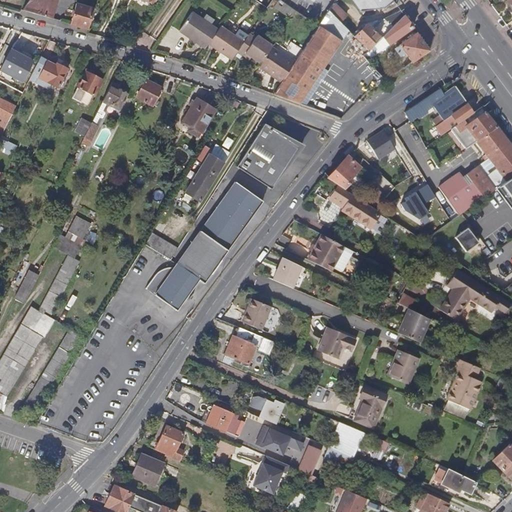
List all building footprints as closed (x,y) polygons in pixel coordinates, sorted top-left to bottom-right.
[(55,0),(29,0),(21,11),(49,19),(55,0)] [(363,12),(370,11),(385,9),(394,3),(391,0),(351,0),(359,12),(363,12)] [(344,16),(332,4),(331,7),(327,12),(342,26),(344,24),(341,20),(344,16)] [(75,5),(69,25),(85,30),(91,9),(75,5)] [(374,31),(366,23),(363,27),(353,37),(368,51),(383,37),(403,16),(400,12),(383,21),(374,31)] [(180,33),(205,50),(209,45),(219,30),(213,26),(216,21),(208,15),(204,20),(194,13),(180,33)] [(383,37),(390,46),(413,29),(403,16),(383,37)] [(209,45),(219,52),(221,50),(233,58),(237,51),(244,42),(222,26),(219,30),(209,45)] [(331,37),(317,28),(301,53),(322,67),(338,42),(336,41),(340,35),(334,31),(331,37)] [(245,53),(252,57),(260,63),(273,45),(258,35),(256,38),(249,34),(244,42),(237,51),(243,56),(245,53)] [(405,54),(411,62),(428,51),(416,35),(396,49),(401,56),(405,54)] [(270,72),(283,81),(294,63),(283,55),(287,49),(275,41),(273,45),(260,63),(258,67),(268,74),(270,72)] [(219,52),(231,61),(233,58),(221,50),(219,52)] [(32,63),(12,52),(2,72),(22,82),(32,63)] [(299,104),(322,67),(301,53),(294,63),(283,81),(274,95),(299,104)] [(377,65),(373,58),(372,57),(368,59),(374,67),(377,65)] [(43,79),(52,84),(59,87),(64,80),(66,81),(68,78),(65,77),(69,70),(57,64),(55,70),(39,62),(30,79),(40,85),(43,79)] [(133,79),(139,82),(146,69),(139,67),(133,79)] [(73,96),(81,100),(86,90),(96,95),(104,80),(86,71),(73,96)] [(43,79),(40,85),(49,89),(52,84),(43,79)] [(154,104),(162,88),(147,80),(138,96),(154,104)] [(120,86),(114,83),(104,102),(119,110),(127,94),(119,90),(120,86)] [(442,95),(438,89),(418,103),(405,112),(410,121),(430,107),(428,105),(430,103),(439,116),(432,122),(436,128),(441,136),(450,130),(473,113),(454,87),(442,95)] [(0,126),(5,129),(17,106),(0,97),(0,126)] [(195,99),(181,122),(199,133),(213,110),(195,99)] [(450,130),(466,150),(476,143),(496,127),(489,118),(480,107),(473,113),(450,130)] [(87,136),(94,122),(84,117),(77,131),(87,136)] [(101,126),(94,122),(87,136),(94,140),(101,126)] [(489,160),(506,181),(511,176),(511,148),(496,127),(476,143),(486,157),(482,160),(485,163),(489,160)] [(263,129),(238,169),(268,188),(294,149),(263,129)] [(377,160),(394,150),(382,132),(366,142),(377,160)] [(0,138),(0,144),(14,152),(19,143),(2,134),(2,135),(0,138)] [(192,185),(206,193),(235,145),(222,136),(218,141),(211,136),(201,152),(209,157),(192,185)] [(358,168),(347,157),(325,179),(336,187),(341,190),(351,180),(349,178),(358,168)] [(467,186),(463,179),(459,174),(439,189),(458,216),(493,191),(476,169),(466,177),(471,183),(467,186)] [(511,176),(506,181),(501,185),(511,199),(511,176)] [(150,292),(155,295),(177,310),(199,279),(205,282),(262,199),(235,180),(174,268),(171,268),(169,267),(167,268),(165,268),(150,292)] [(403,211),(417,220),(426,215),(421,206),(434,198),(426,185),(403,200),(404,202),(399,205),(403,211)] [(368,229),(378,214),(341,190),(336,187),(328,199),(341,209),(340,211),(368,229)] [(371,189),(363,199),(376,208),(383,199),(371,189)] [(78,216),(73,224),(88,232),(93,224),(78,216)] [(454,238),(464,252),(477,244),(466,229),(454,238)] [(178,249),(152,232),(145,244),(171,259),(178,249)] [(343,272),(354,251),(321,233),(314,245),(311,251),(306,259),(330,272),(333,267),(343,272)] [(60,234),(54,246),(68,254),(73,256),(79,245),(60,234)] [(73,256),(68,254),(40,307),(52,313),(80,260),(73,256)] [(283,257),(273,280),(292,289),(302,267),(283,257)] [(340,277),(343,272),(333,267),(330,272),(340,277)] [(150,292),(165,268),(163,269),(161,270),(159,271),(157,272),(155,274),(154,276),(145,289),(150,292)] [(30,270),(15,299),(24,303),(39,275),(30,270)] [(455,271),(448,281),(455,286),(452,290),(438,312),(454,322),(468,301),(490,315),(494,309),(504,315),(509,306),(455,271)] [(445,286),(452,290),(455,286),(448,281),(445,286)] [(412,303),(402,297),(397,306),(407,312),(408,311),(412,303)] [(269,307),(254,301),(248,315),(244,313),(241,321),(260,329),(269,307)] [(0,357),(0,380),(42,311),(39,309),(32,304),(0,357)] [(52,313),(40,307),(39,309),(42,311),(49,316),(52,313)] [(0,393),(5,396),(52,318),(49,316),(42,311),(0,380),(0,393)] [(407,312),(397,334),(399,335),(419,344),(429,323),(429,322),(408,311),(407,312)] [(69,328),(21,405),(31,412),(79,334),(69,328)] [(230,346),(228,345),(220,362),(230,366),(233,359),(247,365),(254,348),(257,349),(256,350),(269,356),(274,343),(239,328),(235,337),(234,336),(230,346)] [(346,337),(326,328),(315,351),(336,360),(341,348),(349,352),(354,341),(346,338),(346,337)] [(417,359),(396,350),(391,362),(392,362),(384,382),(402,389),(410,370),(412,371),(417,359)] [(473,381),(478,369),(457,360),(452,372),(457,374),(445,401),(467,411),(480,384),(473,381)] [(363,402),(355,422),(373,430),(386,398),(364,388),(359,400),(363,402)] [(266,402),(259,419),(273,426),(282,405),(273,402),(272,404),(266,402)] [(230,413),(211,405),(204,423),(223,431),(230,413)] [(363,449),(368,437),(351,430),(336,423),(326,448),(325,451),(347,461),(354,445),(363,449)] [(181,434),(165,427),(155,448),(171,455),(181,434)] [(296,451),(300,443),(260,427),(258,431),(262,437),(264,438),(262,443),(260,442),(258,446),(278,455),(283,445),(296,451)] [(302,453),(305,446),(300,443),(296,451),(302,453)] [(295,469),(308,475),(318,451),(305,446),(302,453),(295,469)] [(510,481),(511,479),(511,449),(508,446),(491,462),(510,481)] [(131,476),(153,485),(162,464),(141,454),(131,476)] [(272,495),(285,465),(265,457),(262,464),(261,463),(251,486),(272,495)] [(458,489),(469,493),(473,484),(463,478),(438,468),(433,482),(457,492),(458,489)] [(175,511),(114,486),(109,495),(103,505),(118,511),(124,511),(127,507),(139,511),(175,511)] [(366,499),(346,491),(336,511),(359,511),(362,507),(363,507),(366,499)] [(445,511),(449,505),(428,496),(421,511),(445,511)]
